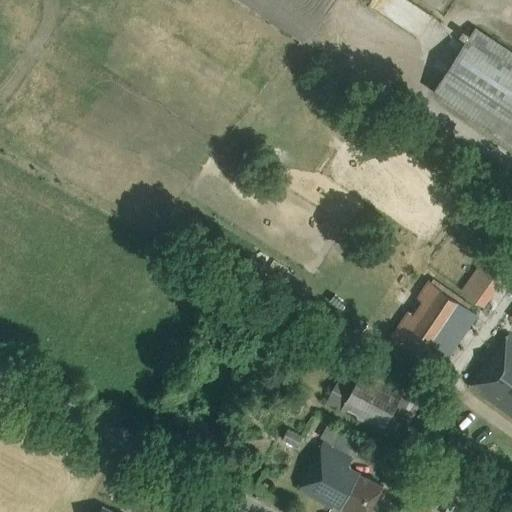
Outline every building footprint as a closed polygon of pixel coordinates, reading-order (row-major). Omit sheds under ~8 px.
[(511,50),(475,26),(432,91),(511,143),(511,50)] [(511,240),(497,230),(485,245),(505,259),(511,249),(511,240)] [(487,305),(505,271),(478,258),(461,292),(487,305)] [(428,280),(416,297),(422,301),(413,314),(407,310),(389,337),(418,358),(426,347),(444,360),(476,313),(428,280)] [(511,338),(507,335),(470,385),(511,417),(511,338)] [(364,363),(356,379),(342,372),(326,401),(381,431),(385,423),(403,432),(421,399),(403,389),(405,385),(364,363)] [(203,415),(189,409),(185,420),(189,422),(182,437),(210,450),(217,434),(198,426),(203,415)] [(302,434),(287,427),(281,439),(297,446),(302,434)] [(323,440),(320,445),(297,489),(331,507),(333,504),(347,511),(367,511),(381,486),(348,468),(354,456),(323,440)]
